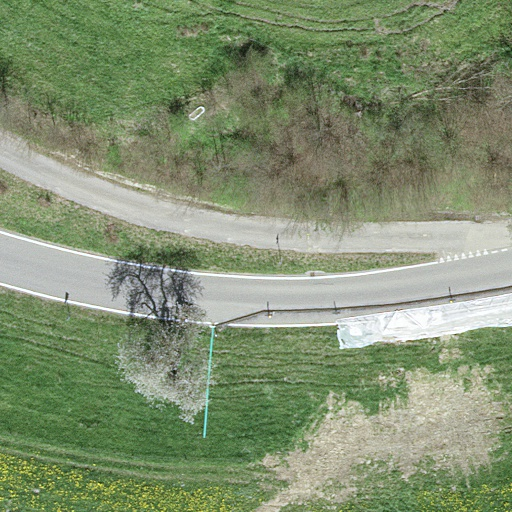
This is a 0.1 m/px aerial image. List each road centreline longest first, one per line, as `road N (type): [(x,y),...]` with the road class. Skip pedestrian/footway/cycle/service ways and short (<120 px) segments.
road 1 (unclassified): [(511,257),(422,237),(330,237),(183,218),(124,204),(0,152)]
road 2 (tertiary): [(0,256),(158,293),(228,299),(351,299),(511,274)]
